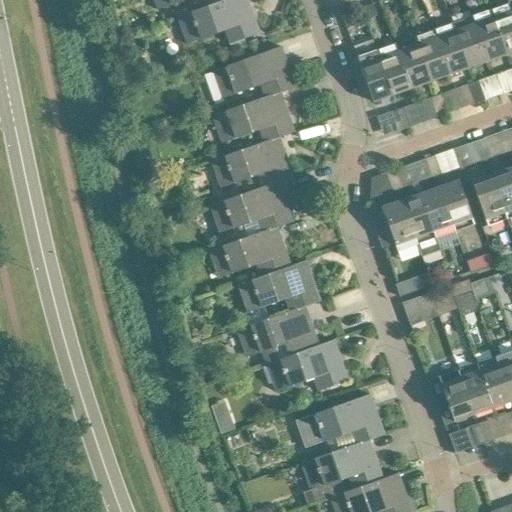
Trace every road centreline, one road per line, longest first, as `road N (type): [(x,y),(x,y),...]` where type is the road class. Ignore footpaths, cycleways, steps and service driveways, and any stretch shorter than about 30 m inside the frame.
road 1 (secondary): [(119,511),(59,324),(0,41)]
road 2 (residential): [(439,483),(353,230),(350,166)]
road 3 (residential): [(350,166),(353,120),(311,0)]
road 4 (residential): [(350,166),(511,108)]
